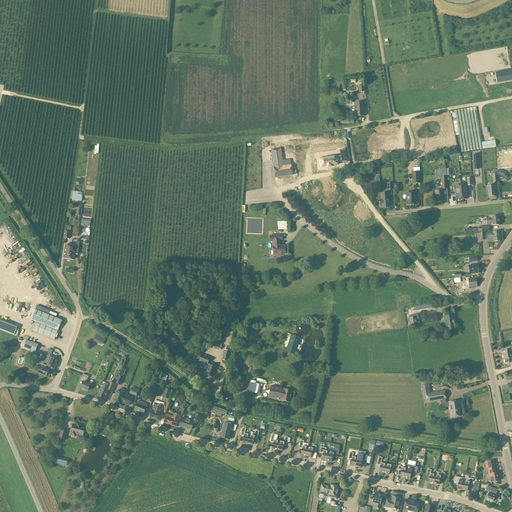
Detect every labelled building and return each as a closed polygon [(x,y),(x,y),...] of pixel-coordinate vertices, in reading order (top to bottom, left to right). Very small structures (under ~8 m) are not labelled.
[(511,69),(495,73),(497,83),(511,80),(511,69)] [(355,117),(365,116),(364,102),(354,102),(355,117)] [(482,142),(476,107),(455,110),(455,113),(452,113),(455,132),(458,131),(461,152),(482,148),(482,149),(496,147),(495,140),(482,142)] [(282,148),(272,149),(276,177),(294,175),(292,158),(283,160),(282,148)] [(346,148),(341,149),(342,155),(337,155),(328,156),(327,156),(328,158),(327,158),(320,159),(321,159),(322,165),(322,166),(328,165),(328,166),(332,165),(332,164),(339,163),(338,160),(339,160),(340,160),(342,159),(343,161),(348,160),(346,148)] [(446,176),(445,169),(438,169),(439,179),(441,179),(442,189),(447,189),(446,176)] [(466,199),(465,193),(467,193),(466,184),(455,185),(456,193),(457,193),(458,200),(466,199)] [(495,196),(495,189),(495,185),(487,185),(487,190),(488,189),(488,197),(495,196)] [(82,201),(82,196),(82,192),(73,191),(72,200),(82,201)] [(389,207),(388,200),(389,199),(388,192),(380,193),(380,200),(379,200),(380,205),(382,205),(382,207),(389,207)] [(415,204),(414,197),(415,197),(415,192),(407,192),(407,196),(406,196),(406,201),(407,201),(408,204),(411,204),(411,205),(412,205),(413,205),(414,205),(414,204),(415,204)] [(499,225),(499,216),(491,216),(491,218),(486,218),(487,224),(490,224),(491,225),(499,225)] [(288,221),(278,221),(279,229),(288,229),(288,221)] [(500,241),(500,231),(493,231),(493,232),(487,233),(484,233),(484,232),(479,233),(477,233),(477,240),(480,239),(480,240),(485,240),(485,238),(488,238),(488,240),(493,239),(493,241),(500,241)] [(281,246),(280,239),(273,240),(274,246),(273,246),(274,254),(278,254),(279,255),(282,255),(282,253),(286,253),(285,245),(281,246)] [(77,255),(79,242),(76,241),(75,246),(66,245),(64,258),(73,260),(74,254),(77,255)] [(469,274),(478,273),(477,265),(468,265),(469,274)] [(462,290),(469,289),(469,288),(477,287),(476,278),(466,279),(466,283),(462,283),(462,285),(462,290)] [(31,320),(35,322),(58,331),(62,321),(35,310),(31,320)] [(415,315),(415,313),(409,314),(409,317),(409,318),(410,327),(417,325),(420,325),(418,315),(415,315)] [(426,323),(437,321),(436,314),(425,315),(426,323)] [(446,331),(455,330),(454,323),(455,323),(454,314),(444,316),(446,331)] [(17,328),(0,321),(0,329),(14,335),(17,328)] [(58,331),(35,322),(32,331),(54,340),(58,331)] [(102,345),(106,337),(97,333),(93,341),(102,345)] [(299,340),(291,338),(288,352),(288,355),(295,356),(299,340)] [(35,352),(38,345),(27,340),(24,348),(35,352)] [(220,350),(222,344),(215,342),(213,348),(220,350)] [(228,361),(230,351),(225,349),(222,360),(228,361)] [(511,351),(511,352),(510,349),(503,350),(504,359),(505,363),(509,362),(508,359),(511,358),(511,351)] [(209,361),(210,357),(204,355),(201,354),(198,361),(207,365),(209,361)] [(55,359),(50,357),(45,369),(37,366),(35,366),(34,370),(35,371),(47,376),(49,371),(53,372),(58,360),(57,360),(58,358),(56,357),(55,359)] [(215,371),(216,367),(209,364),(206,370),(205,370),(204,374),(212,377),(214,374),(215,374),(216,371),(215,371)] [(88,391),(90,384),(86,383),(89,376),(83,374),(80,381),(83,382),(81,388),(88,391)] [(260,386),(261,381),(257,380),(256,384),(250,383),(248,391),(260,394),(262,386),(260,386)] [(113,392),(116,384),(109,382),(107,387),(102,385),(97,396),(104,399),(108,390),(113,392)] [(284,389),(285,384),(280,383),(279,388),(271,386),(268,398),(290,403),(292,391),(284,389)] [(430,388),(429,384),(421,386),(424,401),(427,400),(427,402),(439,400),(441,408),(449,407),(451,417),(461,416),(460,409),(459,409),(457,400),(448,402),(446,402),(446,399),(445,390),(430,392),(430,388)] [(136,396),(139,390),(132,387),(129,393),(136,396)] [(169,399),(172,390),(165,388),(162,397),(163,397),(162,401),(167,402),(168,399),(169,399)] [(122,404),(124,399),(113,395),(111,400),(122,404)] [(144,413),(148,404),(138,400),(137,403),(134,410),(144,413)] [(150,418),(159,421),(164,406),(155,402),(150,418)] [(224,414),(226,415),(226,414),(227,412),(213,407),(212,410),(211,413),(221,417),(222,414),(224,415),(224,414)] [(177,427),(181,415),(174,413),(173,416),(167,414),(164,423),(177,427)] [(233,425),(234,419),(228,417),(226,423),(223,423),(220,437),(221,438),(221,439),(223,439),(224,438),(228,439),(229,440),(233,425)] [(192,426),(193,422),(190,421),(190,420),(183,418),(180,426),(191,430),(192,426)] [(82,426),(82,425),(77,423),(76,425),(73,424),(70,435),(75,436),(75,434),(83,436),(85,427),(82,426)] [(247,443),(249,435),(244,433),(245,428),(242,427),(241,435),(244,436),(242,442),(247,443)] [(66,436),(67,432),(61,430),(58,439),(65,441),(66,436)] [(249,435),(247,443),(253,445),(254,438),(257,439),(259,431),(256,430),(254,436),(249,435)] [(277,450),(279,441),(276,440),(277,435),(272,434),(272,435),(270,442),(273,442),(272,449),(277,450)] [(279,441),(277,450),(282,451),(284,445),(287,445),(288,438),(285,437),(284,442),(279,441)] [(306,456),(308,447),(303,446),(304,441),(300,440),(299,448),(302,448),(300,455),(306,456)] [(308,447),(306,456),(311,457),(312,451),(315,451),(316,446),(313,445),(313,448),(308,447)] [(327,461),(328,452),(326,451),(326,448),(321,447),(320,452),(323,453),(321,459),(327,461)] [(328,452),(327,461),(332,462),(333,457),(337,458),(339,450),(329,448),(329,452),(328,452)] [(355,467),(357,458),(352,457),(353,453),(350,452),(349,458),(352,459),(350,466),(355,467)] [(67,466),(68,460),(56,457),(55,463),(67,466)] [(384,473),(386,464),(381,463),(382,458),(379,457),(377,464),(380,465),(379,472),(384,473)] [(357,458),(355,467),(360,468),(362,461),(365,462),(366,459),(362,458),(362,459),(357,458)] [(495,466),(494,464),(494,460),(484,462),(486,468),(488,468),(489,474),(490,482),(498,481),(497,472),(496,472),(495,466)] [(386,464),(384,473),(389,474),(389,473),(392,474),(394,465),(391,464),(391,465),(386,464)] [(407,468),(405,477),(410,478),(411,472),(414,472),(414,473),(418,474),(421,474),(422,468),(420,468),(420,467),(415,467),(416,466),(408,464),(407,469),(407,468)] [(405,477),(407,468),(402,467),(399,466),(398,469),(401,470),(400,476),(405,477)] [(433,483),(435,475),(430,474),(431,470),(428,469),(427,476),(429,476),(428,482),(433,483)] [(435,475),(433,483),(439,484),(440,478),(443,479),(444,476),(444,472),(441,472),(440,476),(435,475)] [(462,490),(464,481),(462,480),(459,480),(460,474),(457,474),(455,481),(458,482),(457,488),(462,490)] [(464,481),(462,490),(467,491),(469,484),(472,485),(473,479),(470,478),(469,482),(465,481),(464,481)] [(330,487),(322,485),(319,497),(323,498),(323,497),(328,498),(328,497),(337,499),(339,491),(339,487),(331,485),(330,487)] [(496,494),(498,490),(488,485),(486,491),(489,492),(488,493),(486,499),(488,500),(490,501),(493,502),(494,498),(499,500),(500,496),(496,494)] [(380,503),(382,495),(378,494),(378,493),(375,492),(374,497),(371,496),(370,501),(376,503),(375,507),(376,508),(375,509),(378,510),(379,508),(379,509),(380,504),(380,503)] [(397,509),(400,498),(393,496),(392,501),(387,500),(385,506),(390,507),(390,508),(397,509)] [(414,502),(411,501),(411,500),(406,499),(403,509),(408,511),(409,510),(417,511),(416,511),(417,511),(419,502),(414,501),(414,502)]
